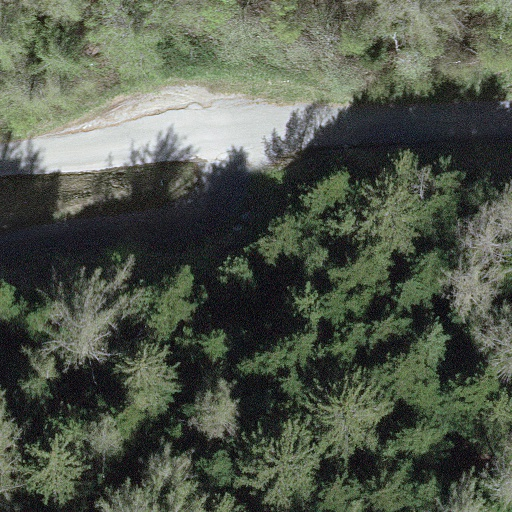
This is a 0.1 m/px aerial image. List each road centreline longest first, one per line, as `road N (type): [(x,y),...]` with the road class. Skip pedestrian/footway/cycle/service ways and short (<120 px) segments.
road 1 (unclassified): [(0,166),(213,138),(511,123)]
road 2 (track): [(213,138),(175,219),(0,254)]
